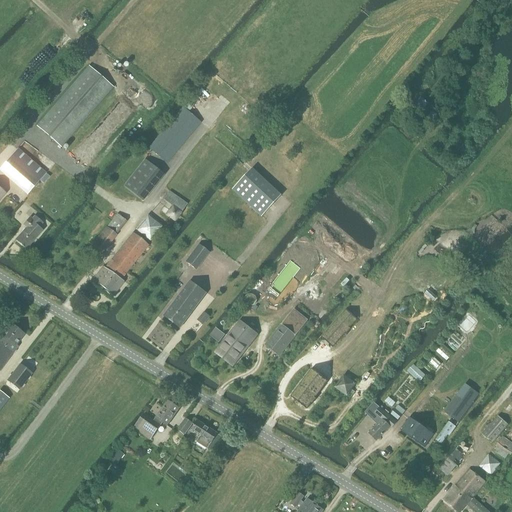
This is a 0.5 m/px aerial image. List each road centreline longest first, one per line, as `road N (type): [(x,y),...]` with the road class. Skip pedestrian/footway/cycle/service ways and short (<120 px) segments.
road 1 (tertiary): [(389,511),(0,277)]
road 2 (track): [(0,508),(117,348)]
road 3 (track): [(0,456),(22,441),(99,337)]
